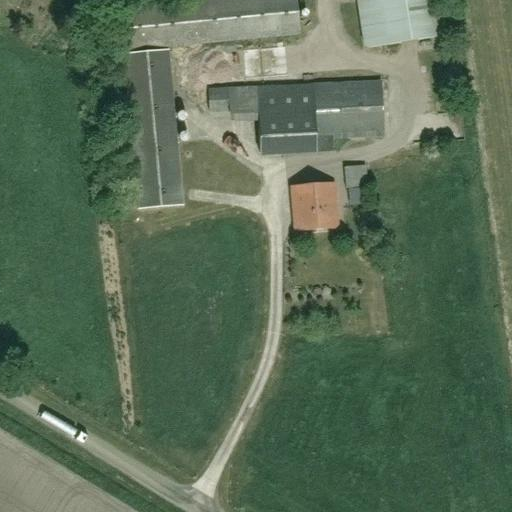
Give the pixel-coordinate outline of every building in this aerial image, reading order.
[(124,50),(300,33),(296,0),(212,0),(120,9),(124,50)] [(357,0),(365,45),(370,49),(447,35),(440,0),(357,0)] [(186,89),(330,78),(328,47),(184,57),(186,89)] [(140,210),(184,206),(170,50),(125,54),(140,210)] [(332,139),(383,137),(381,83),(257,88),(260,156),(333,152),(332,139)] [(258,123),(257,88),(257,87),(228,88),(208,89),(209,113),(229,112),(229,123),(258,123)] [(345,189),(368,187),(366,167),(344,167),(345,189)] [(294,231),(338,227),(335,183),(291,187),(294,231)]
